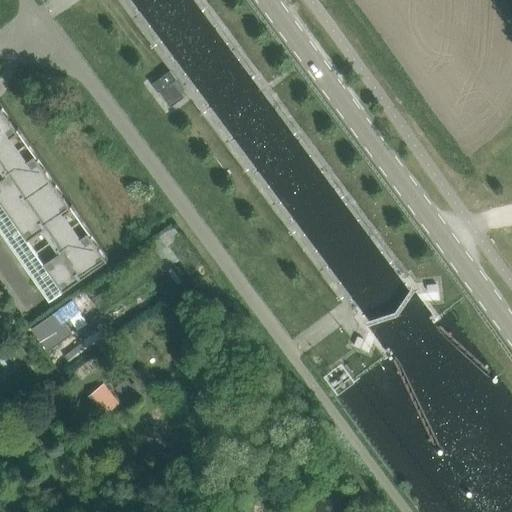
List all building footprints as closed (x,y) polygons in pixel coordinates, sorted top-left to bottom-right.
[(170,70),(151,84),(158,93),(160,92),(171,107),(185,97),(181,92),(185,89),(170,70)] [(0,225),(33,273),(40,282),(42,286),(51,299),(56,295),(75,282),(108,258),(108,257),(91,233),(92,232),(72,204),(71,205),(37,156),(38,156),(18,127),(17,128),(0,103),(0,225)] [(78,295),(30,328),(46,351),(58,343),(59,344),(99,316),(89,301),(84,304),(78,295)] [(128,378),(116,386),(125,398),(126,397),(129,401),(148,389),(141,378),(133,384),(128,378)] [(103,416),(119,403),(104,384),(88,396),(103,416)] [(170,465),(150,479),(158,490),(161,495),(181,481),(170,465)]
